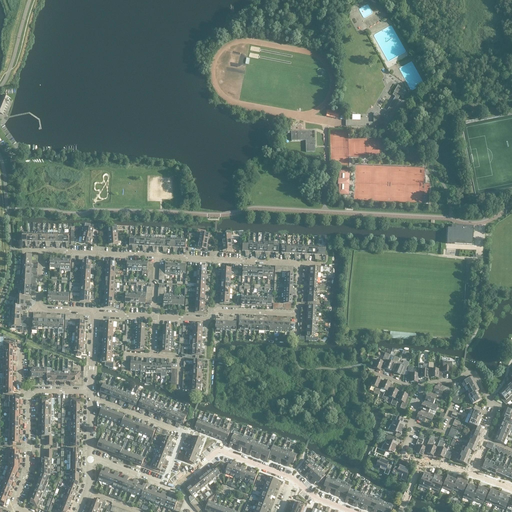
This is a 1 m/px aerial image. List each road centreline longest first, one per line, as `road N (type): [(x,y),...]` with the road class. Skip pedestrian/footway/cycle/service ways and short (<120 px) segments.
road 1 (residential): [(300,263),(41,250)]
road 2 (residential): [(298,314),(153,316)]
road 3 (residential): [(26,511),(16,500),(27,472),(29,396)]
